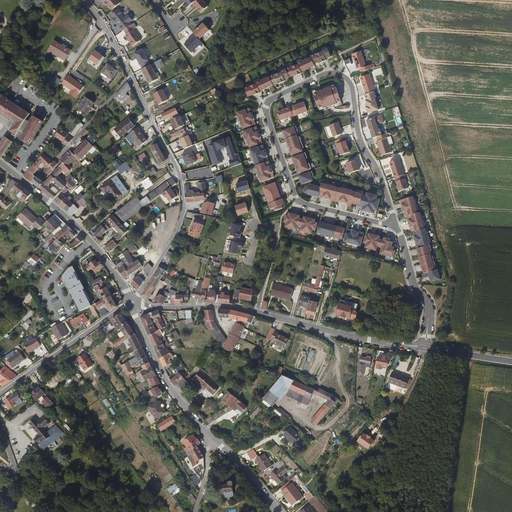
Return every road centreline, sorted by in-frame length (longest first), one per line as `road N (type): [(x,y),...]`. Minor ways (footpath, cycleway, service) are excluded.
road 1 (residential): [(395,225),(302,203),(265,107),(340,72),(393,211)]
road 2 (residential): [(82,0),(107,32),(184,192),(177,232),(132,302)]
road 3 (tertiary): [(132,302),(80,229),(0,162)]
road 4 (unclassified): [(255,312),(424,347)]
road 5 (unclassified): [(0,393),(132,302)]
road 6 (tertiary): [(211,436),(172,389),(132,302)]
road 7 (residential): [(255,312),(276,229),(254,229),(249,257)]
road 8 (residential): [(395,225),(414,286),(429,305),(424,347)]
road 9 (unclassified): [(132,302),(255,312)]
